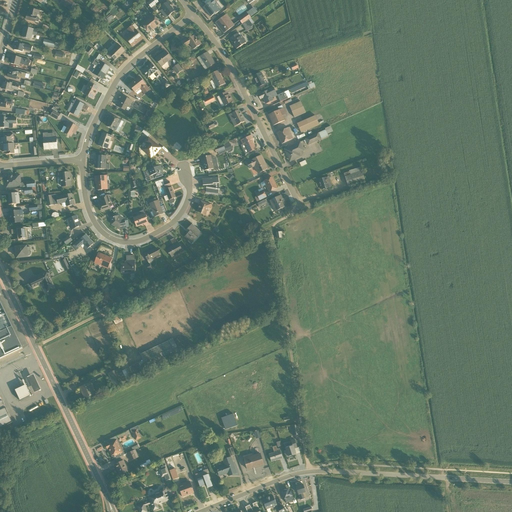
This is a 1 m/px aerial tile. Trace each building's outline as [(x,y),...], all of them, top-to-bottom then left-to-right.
[(69,0),(62,0),(59,4),(70,10),(71,8),(73,9),(76,5),(74,3),(69,0)] [(154,6),(159,2),(156,0),(151,0),(147,3),(150,7),(151,8),(154,6)] [(213,0),(212,0),(203,8),(211,17),(218,11),(214,5),(216,3),(213,0)] [(167,2),(160,8),(168,17),(174,12),(170,6),(170,5),(167,2)] [(147,9),(151,15),(141,22),(148,32),(159,23),(152,15),(154,13),(151,8),(150,7),(147,9)] [(38,18),(40,11),(30,9),(29,16),(27,16),(26,20),(38,23),(39,19),(38,18)] [(110,14),(105,18),(108,22),(113,18),(110,14)] [(239,20),(242,25),(251,19),(247,14),(239,20)] [(226,15),(215,23),(223,34),(234,26),(226,15)] [(251,19),(242,25),(248,33),(256,27),(251,19)] [(127,30),(130,33),(124,37),(132,48),(143,39),(132,26),(127,30)] [(24,39),(31,40),(32,35),(37,36),(38,30),(33,29),(33,30),(24,28),(22,37),(24,38),(24,39)] [(238,34),(229,39),(236,50),(247,43),(242,36),(240,37),(238,34)] [(193,50),(201,44),(198,40),(197,41),(193,36),(187,40),(186,39),(180,43),(184,48),(190,45),(193,50)] [(59,43),(44,40),(43,45),(58,49),(59,43)] [(14,51),(23,53),(23,50),(31,52),(33,47),(20,43),(20,44),(16,44),(14,51)] [(123,56),(126,53),(117,44),(114,47),(115,47),(107,55),(110,58),(111,57),(115,61),(121,54),(123,56)] [(166,51),(156,59),(162,67),(172,59),(166,51)] [(215,64),(207,52),(199,58),(206,69),(215,64)] [(30,62),(22,59),(13,57),(11,62),(11,64),(20,67),(20,64),(29,67),(30,62)] [(106,74),(110,68),(95,60),(92,65),(96,67),(92,73),(102,79),(105,74),(106,74)] [(151,63),(142,71),(148,79),(149,78),(151,80),(155,77),(153,74),(157,71),(151,63)] [(182,70),(178,64),(172,69),(176,74),(182,70)] [(9,70),(7,77),(17,80),(17,78),(24,80),(25,78),(28,79),(29,75),(9,70)] [(220,74),(218,70),(209,75),(216,88),(224,83),(219,74),(220,74)] [(261,73),(253,77),(256,83),(255,84),(257,88),(265,84),(262,79),(264,78),(261,73)] [(148,88),(139,77),(129,85),(135,94),(140,90),(144,95),(152,89),(149,87),(148,88)] [(170,86),(166,80),(161,84),(165,90),(170,86)] [(33,86),(44,89),(46,84),(35,81),(33,86)] [(307,84),(307,82),(290,90),(291,94),(306,87),(308,90),(315,87),(313,83),(312,83),(311,82),(307,84)] [(4,83),(3,87),(2,90),(11,92),(11,89),(18,91),(19,85),(8,83),(7,84),(4,83)] [(93,99),(99,88),(89,83),(83,94),(93,99)] [(280,102),(291,97),(288,91),(277,96),(273,88),(258,95),(260,99),(263,98),(264,100),(266,104),(273,101),(272,98),(277,96),(280,102)] [(217,97),(222,107),(232,102),(229,95),(228,96),(226,93),(217,97)] [(129,107),(133,101),(122,95),(119,100),(121,101),(117,107),(128,113),(130,108),(129,107)] [(3,101),(0,100),(0,107),(5,108),(6,104),(11,105),(11,101),(3,100),(3,101)] [(87,111),(89,107),(75,100),(73,104),(72,104),(67,112),(77,117),(82,109),(87,111)] [(300,101),(289,106),(294,118),(305,113),(300,101)] [(279,110),(268,115),(273,126),(285,120),(283,116),(286,114),(281,106),(278,107),(279,110)] [(61,113),(53,109),(49,116),(57,120),(61,113)] [(244,122),(238,111),(229,115),(234,126),(244,122)] [(204,121),(209,116),(206,113),(201,117),(204,121)] [(118,127),(121,121),(111,116),(109,120),(110,121),(107,127),(118,132),(120,128),(118,127)] [(315,116),(297,124),(301,133),(319,125),(315,116)] [(17,124),(17,118),(0,117),(0,128),(9,128),(9,124),(17,124)] [(215,127),(211,120),(206,122),(210,129),(215,127)] [(76,133),(79,128),(69,123),(63,134),(71,138),(74,132),(76,133)] [(325,130),(304,139),(307,145),(328,136),(327,134),(335,130),(333,126),(325,129),(325,130)] [(288,128),(277,133),(282,144),(293,139),(288,128)] [(4,138),(0,138),(1,146),(2,145),(14,145),(14,141),(12,141),(12,138),(13,138),(13,134),(8,135),(8,136),(3,136),(4,138)] [(112,137),(103,134),(98,146),(107,149),(112,137)] [(46,135),(44,135),(43,136),(44,151),(57,150),(56,137),(48,137),(48,136),(46,135)] [(256,149),(251,140),(253,139),(251,135),(249,136),(241,140),(243,144),(240,145),(245,155),(256,149)] [(144,142),(146,144),(141,151),(151,159),(161,148),(148,137),(144,142)] [(301,142),(284,150),(289,160),(290,162),(301,157),(299,154),(305,151),(301,142)] [(18,146),(18,144),(14,145),(2,145),(3,152),(6,152),(6,155),(15,154),(14,146),(18,146)] [(223,144),(214,148),(216,153),(217,153),(218,156),(226,153),(223,144)] [(97,161),(96,169),(109,170),(110,164),(106,164),(107,156),(96,155),(96,161),(97,161)] [(215,168),(211,155),(201,158),(204,171),(215,168)] [(264,162),(261,156),(248,163),(247,160),(243,162),(245,164),(246,163),(249,169),(253,167),(257,174),(266,169),(263,162),(264,162)] [(161,166),(143,172),(146,182),(164,175),(161,166)] [(343,174),(348,187),(365,181),(361,167),(343,174)] [(71,186),(69,172),(58,174),(59,178),(60,178),(61,187),(71,186)] [(5,182),(6,188),(21,186),(20,175),(10,176),(5,182)] [(107,181),(107,177),(95,177),(95,184),(96,184),(96,191),(109,190),(109,181),(107,181)] [(319,184),(322,190),(332,187),(328,177),(317,181),(318,184),(319,184)] [(203,185),(206,185),(206,188),(206,195),(218,196),(219,190),(219,183),(218,178),(202,180),(203,185)] [(277,188),(272,178),(261,183),(260,185),(261,187),(263,187),(265,186),(269,192),(277,188)] [(176,198),(171,188),(165,190),(167,196),(164,197),(165,201),(169,200),(170,204),(175,202),(174,199),(176,198)] [(257,202),(266,197),(263,191),(259,193),(258,190),(255,192),(257,196),(254,197),(257,202)] [(19,193),(8,194),(9,201),(8,201),(8,205),(20,204),(19,193)] [(71,194),(57,197),(56,194),(46,197),(48,207),(58,205),(58,204),(61,203),(62,207),(74,205),(71,194)] [(108,203),(111,203),(108,195),(99,198),(101,204),(99,204),(101,212),(110,209),(108,203)] [(281,195),(269,201),(275,212),(284,207),(281,200),(283,199),(281,195)] [(163,214),(158,201),(149,204),(152,212),(150,212),(152,218),(163,214)] [(212,206),(201,201),(196,212),(206,217),(209,208),(211,209),(212,206)] [(23,211),(9,212),(11,224),(20,222),(19,216),(23,215),(23,211)] [(132,215),(137,227),(143,224),(144,226),(149,224),(143,211),(132,215)] [(78,222),(76,216),(67,220),(71,230),(82,226),(80,221),(78,222)] [(120,216),(110,218),(111,225),(119,230),(126,228),(123,218),(120,216)] [(191,244),(199,236),(198,235),(200,233),(192,224),(187,230),(189,232),(184,238),(191,244)] [(12,234),(17,234),(17,235),(13,236),(14,240),(18,240),(18,241),(28,240),(27,229),(26,229),(26,228),(17,229),(11,230),(12,234)] [(93,244),(85,235),(72,247),(76,251),(78,249),(83,244),(85,246),(83,248),(85,251),(93,244)] [(66,245),(72,241),(69,236),(63,241),(66,245)] [(171,258),(183,252),(178,242),(176,243),(174,239),(170,241),(173,245),(166,249),(169,255),(169,254),(171,258)] [(15,248),(13,248),(14,254),(16,254),(17,258),(28,257),(30,256),(31,254),(30,247),(27,248),(27,246),(14,247),(15,248)] [(156,248),(144,254),(148,264),(146,265),(148,271),(152,269),(149,264),(153,262),(151,260),(156,257),(157,259),(161,257),(156,248)] [(112,259),(99,254),(95,264),(108,269),(112,259)] [(121,264),(121,273),(135,273),(135,261),(133,256),(126,256),(126,261),(125,262),(125,263),(121,264)] [(33,289),(43,284),(47,294),(55,290),(47,272),(29,280),(33,289)] [(0,358),(22,348),(0,301),(0,358)] [(172,340),(140,355),(143,361),(122,371),(120,368),(108,374),(113,386),(126,380),(126,379),(178,354),(172,340)] [(34,373),(27,376),(34,392),(41,388),(34,373)] [(91,383),(80,388),(85,398),(95,393),(91,383)] [(25,385),(15,390),(20,401),(30,396),(25,385)] [(0,428),(12,423),(2,401),(0,401),(0,428)] [(237,426),(233,414),(221,418),(226,430),(237,426)] [(142,439),(137,429),(131,432),(136,442),(142,439)] [(123,452),(117,440),(105,446),(111,457),(114,455),(114,457),(123,452)] [(292,445),(285,447),(288,457),(299,453),(294,440),(290,441),(292,445)] [(269,454),(271,462),(283,459),(280,449),(277,450),(276,446),(272,447),(274,453),(269,454)] [(136,449),(127,454),(131,461),(140,457),(136,449)] [(243,458),(247,470),(264,465),(261,453),(243,458)] [(225,465),(216,468),(219,477),(228,474),(228,476),(236,473),(230,457),(223,459),(225,465)] [(130,471),(124,460),(115,465),(120,476),(130,471)] [(169,501),(166,492),(170,491),(173,486),(171,480),(169,475),(165,464),(159,466),(160,468),(158,469),(161,478),(163,477),(165,482),(166,482),(167,486),(165,489),(163,488),(160,489),(159,492),(155,493),(154,494),(148,497),(150,502),(144,504),(144,506),(151,504),(153,510),(158,509),(157,505),(162,503),(169,501)] [(175,469),(169,471),(173,480),(178,478),(175,469)] [(213,486),(207,470),(195,474),(200,489),(205,487),(204,485),(206,485),(207,488),(213,486)] [(178,486),(182,498),(194,493),(190,481),(178,486)] [(303,485),(296,487),(300,500),(307,498),(303,485)] [(282,492),(281,492),(285,501),(289,500),(290,502),(292,501),(293,500),(290,492),(289,492),(288,489),(285,491),(285,490),(282,491),(282,492)] [(273,496),(262,500),(266,510),(267,510),(267,511),(271,511),(270,509),(275,507),(274,507),(277,506),(273,496)] [(249,506),(245,507),(246,511),(259,511),(256,503),(252,504),(254,507),(251,508),(249,506)]
